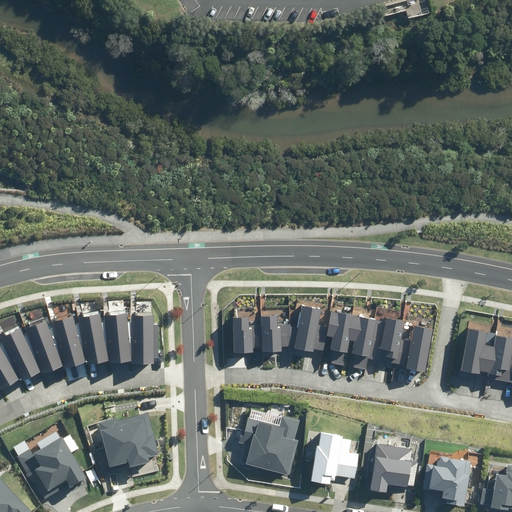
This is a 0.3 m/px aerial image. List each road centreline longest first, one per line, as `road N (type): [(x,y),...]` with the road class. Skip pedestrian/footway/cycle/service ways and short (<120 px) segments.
road 1 (residential): [(458,270),(351,258),(189,258)]
road 2 (residential): [(193,377),(433,398)]
road 3 (residential): [(0,416),(50,392),(193,377)]
road 4 (residential): [(189,258),(67,263),(0,276)]
road 5 (residential): [(458,270),(433,398)]
road 6 (residential): [(193,377),(196,505)]
